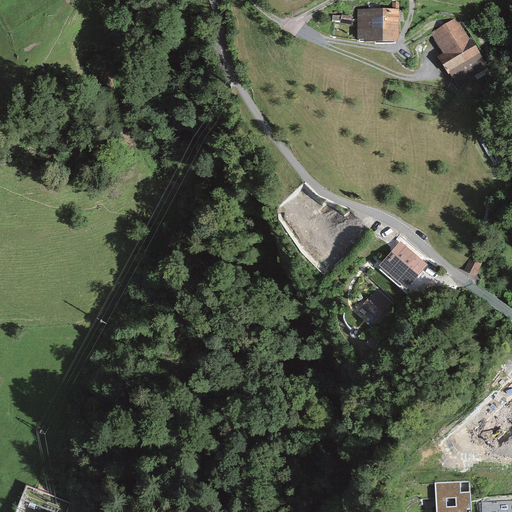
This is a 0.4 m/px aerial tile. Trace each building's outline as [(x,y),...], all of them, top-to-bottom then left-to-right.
[(400,11),(357,11),(357,43),(400,43),(400,11)] [(433,35),(444,53),(438,57),(458,88),(487,69),(455,20),(433,35)] [(322,211),(309,236),(328,246),(341,221),(322,211)] [(426,270),(400,247),(384,266),(410,288),(426,270)] [(472,259),(465,272),(475,276),(481,264),(472,259)] [(387,306),(374,293),(362,305),(376,318),(387,306)] [(469,511),(468,482),(437,484),(438,511),(469,511)]
